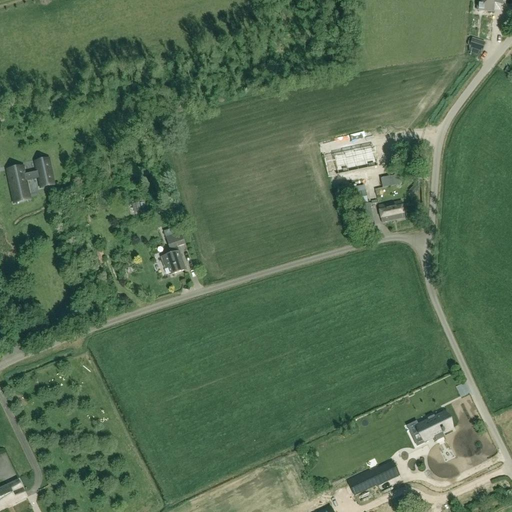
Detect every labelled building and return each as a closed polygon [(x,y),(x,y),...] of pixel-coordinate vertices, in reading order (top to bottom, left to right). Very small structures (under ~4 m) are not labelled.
[(502,5),(502,0),(477,0),(477,11),(494,12),(494,11),(500,12),(501,5),(502,5)] [(482,52),(485,43),(471,38),(471,40),(469,39),(467,45),(469,46),(469,47),(468,52),(477,55),(480,51),(482,52)] [(27,194),(25,182),(39,179),(41,188),(53,185),(48,160),(36,162),(38,172),(23,175),(22,167),(8,170),(14,197),(27,194)] [(368,204),(364,186),(356,187),(356,184),(350,186),(354,206),(368,204)] [(405,218),(402,202),(378,207),(381,223),(405,218)] [(374,225),(369,204),(361,206),(366,227),(374,225)] [(185,270),(179,251),(177,247),(184,244),(178,227),(164,232),(170,249),(171,249),(172,254),(161,258),(165,269),(169,268),(171,275),(185,270)] [(451,428),(444,413),(434,418),(433,415),(433,416),(433,417),(428,419),(427,418),(427,419),(428,421),(417,426),(416,422),(407,427),(412,437),(420,433),(424,441),(433,437),(436,442),(436,441),(436,440),(443,437),(443,438),(444,438),(442,433),(451,428)] [(391,462),(370,472),(376,484),(376,486),(398,475),(391,462)] [(369,471),(348,481),(354,494),(376,484),(370,472),(369,471)] [(0,510),(16,503),(8,486),(0,489),(0,510)]
